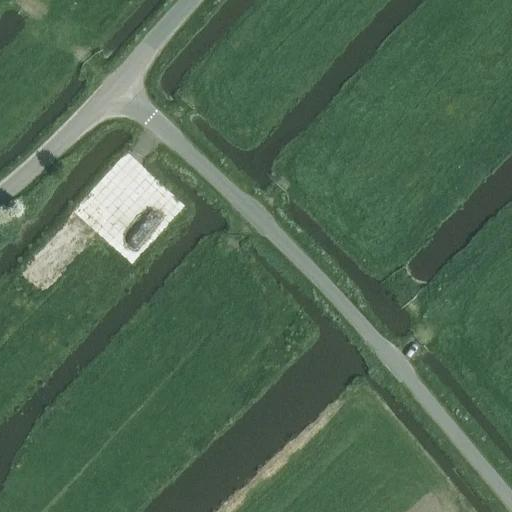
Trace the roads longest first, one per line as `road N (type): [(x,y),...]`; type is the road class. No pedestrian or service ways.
road 1 (unclassified): [(511,505),(275,229),(114,83)]
road 2 (tertiary): [(0,187),(114,83)]
